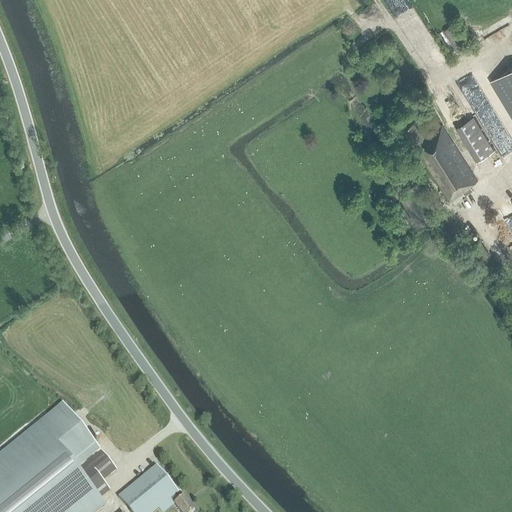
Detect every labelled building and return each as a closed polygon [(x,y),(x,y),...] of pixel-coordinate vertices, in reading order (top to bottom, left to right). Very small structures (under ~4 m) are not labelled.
[(464,48),(450,27),(443,32),(456,53),(464,48)] [(511,68),(491,82),(511,116),(511,68)] [(455,128),(477,164),(496,153),(474,117),(455,128)] [(469,186),(477,181),(442,126),(424,138),(413,122),(404,128),(419,153),(418,154),(449,202),(463,193),(465,196),(472,191),(469,186)] [(394,208),(404,225),(411,220),(401,204),(394,208)] [(93,511),(103,504),(100,500),(110,492),(102,483),(116,471),(62,405),(0,454),(0,511),(93,511)] [(118,498),(129,511),(154,511),(172,498),(175,503),(173,504),(179,511),(192,511),(194,511),(183,497),(181,499),(177,494),(178,494),(156,466),(118,498)]
